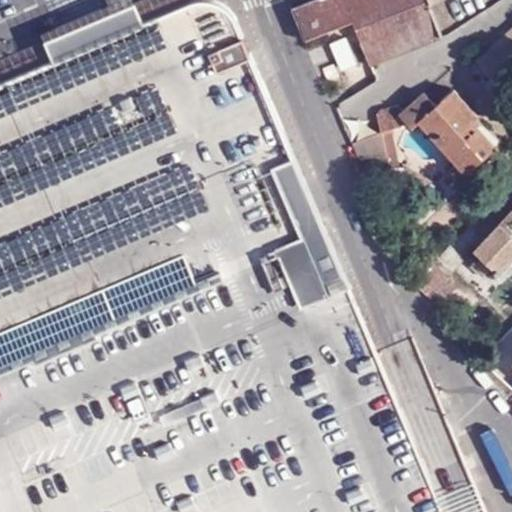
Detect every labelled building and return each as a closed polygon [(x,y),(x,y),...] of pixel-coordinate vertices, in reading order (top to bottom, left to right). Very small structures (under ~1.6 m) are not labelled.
[(451,45),(431,0),(323,0),(297,11),(310,43),(353,25),(374,75),(451,45)] [(147,26),(139,7),(48,46),(58,70),(0,94),(0,511),(488,511),(415,341),(380,355),(234,15),(217,4),(195,6),(147,26)] [(511,30),(477,63),(501,89),(511,78),(511,30)] [(475,146),(486,156),(504,139),(455,85),(436,102),(423,90),(401,113),(378,120),(382,132),(406,126),(411,130),(420,124),(457,163),(475,146)] [(370,170),(390,168),(391,168),(399,165),(392,137),(384,139),(383,135),(359,146),(370,170)] [(354,147),(368,177),(391,168),(390,168),(370,170),(359,146),(354,147)] [(468,173),(486,156),(475,146),(457,163),(468,173)] [(496,225),(486,237),(474,250),(500,274),(511,261),(511,217),(508,213),(496,225)] [(480,231),(486,237),(496,225),(491,220),(480,231)] [(454,279),(440,266),(432,274),(420,286),(435,299),(454,279)]
